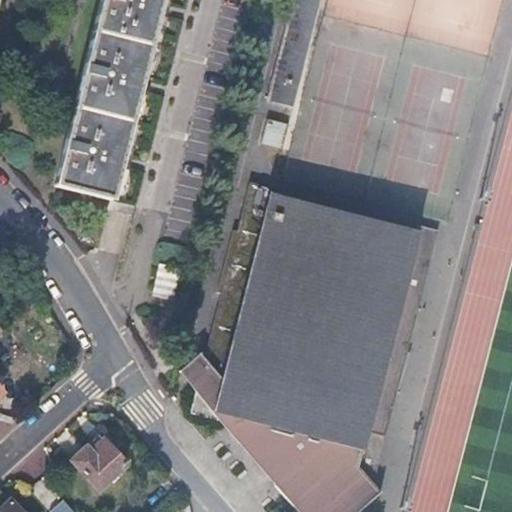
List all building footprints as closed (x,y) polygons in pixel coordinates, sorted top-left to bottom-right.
[(109,203),(159,0),(98,0),(49,187),(109,203)] [(286,114),(315,0),(290,0),(263,108),(286,114)] [(319,0),(315,0),(286,114),(292,115),(319,0)] [(263,125),(256,148),(277,155),(284,132),(263,125)] [(187,396),(182,413),(194,417),(196,410),(234,421),(355,453),(356,451),(352,449),(354,442),(356,433),(376,438),(401,350),(423,265),(424,261),(404,256),(408,239),(412,240),(412,238),(349,220),(253,194),(253,190),(244,187),(237,209),(241,211),(235,233),(226,230),(211,288),(220,290),(202,359),(193,390),(189,389),(187,396)] [(172,274),(156,270),(149,297),(166,302),(172,274)] [(190,312),(183,336),(200,340),(207,316),(190,312)] [(169,376),(187,396),(189,389),(193,390),(202,359),(191,358),(169,376)] [(356,451),(355,453),(234,421),(196,410),(194,417),(209,421),(213,419),(267,479),(264,482),(290,511),(347,511),(358,503),(374,490),(372,488),(365,479),(370,457),(373,447),(354,442),(352,449),(356,451)] [(83,444),(69,457),(96,487),(123,461),(102,436),(87,449),(83,444)] [(73,511),(60,497),(46,509),(49,511),(73,511)] [(19,511),(7,498),(0,504),(0,511),(19,511)]
